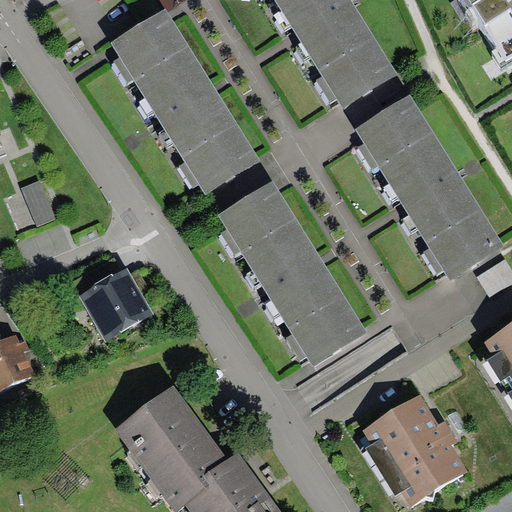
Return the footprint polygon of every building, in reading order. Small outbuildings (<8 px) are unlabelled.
[(276,0),(345,109),(400,74),(353,0),(276,0)] [(511,0),(462,0),(500,62),(511,54),(511,0)] [(260,161),(165,9),(110,43),(205,196),(260,161)] [(357,130),(451,280),(504,247),(410,97),(357,130)] [(55,218),(40,180),(21,188),(36,226),(55,218)] [(313,367),(367,333),(272,182),(218,216),(313,367)] [(127,268),(79,295),(106,341),(154,314),(127,268)] [(511,324),(483,342),(492,356),(486,360),(511,402),(511,324)] [(0,392),(26,379),(36,375),(24,351),(29,349),(25,340),(20,343),(16,334),(0,341),(0,392)] [(174,386),(115,428),(175,511),(185,504),(207,489),(200,479),(227,460),(174,386)] [(411,506),(468,471),(453,445),(459,441),(446,421),(439,425),(420,394),(365,429),(374,444),(367,449),(396,496),(402,492),(411,506)] [(185,504),(190,511),(279,511),(237,452),(227,460),(200,479),(207,489),(185,504)]
